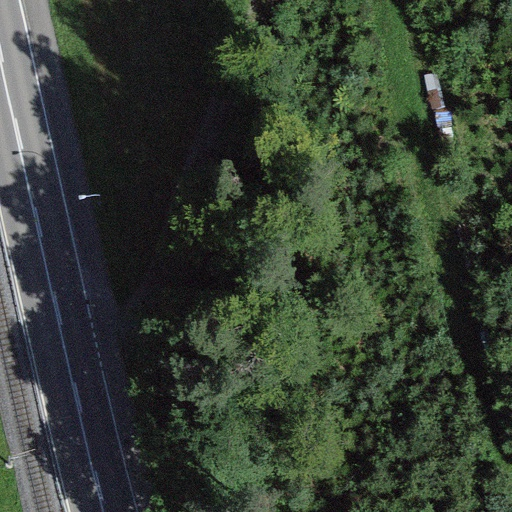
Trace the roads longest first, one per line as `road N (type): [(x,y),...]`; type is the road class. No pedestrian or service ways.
road 1 (primary): [(0,50),(104,511)]
road 2 (track): [(251,0),(84,433)]
